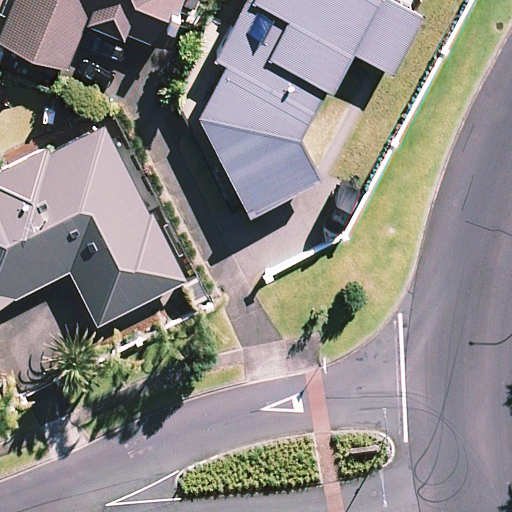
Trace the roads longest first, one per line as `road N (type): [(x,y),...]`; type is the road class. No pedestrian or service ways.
road 1 (residential): [(77,511),(178,435),(398,384),(465,383)]
road 2 (residential): [(511,168),(469,294),(465,383)]
road 3 (residential): [(465,383),(476,511)]
